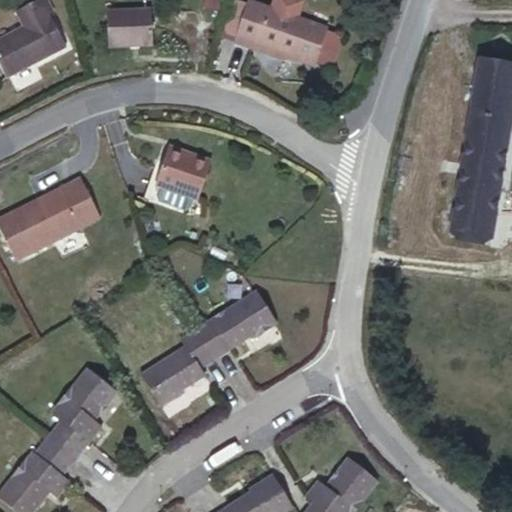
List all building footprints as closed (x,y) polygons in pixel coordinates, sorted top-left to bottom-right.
[(0,64),(7,77),(66,45),(41,0),(36,0),(16,11),(24,26),(0,39),(0,64)] [(146,9),(145,0),(121,0),(122,11),(146,9)] [(204,0),(203,7),(219,11),(221,0),(204,0)] [(327,29),(249,2),(248,4),(236,0),(230,0),(221,27),(238,33),(236,38),(256,45),(257,42),(286,52),(285,56),(314,66),(327,29)] [(152,45),(150,9),(146,9),(122,11),(106,12),(108,47),(152,45)] [(335,65),(345,35),(331,30),(321,60),(335,65)] [(492,238),(511,117),(511,65),(479,60),(449,230),(492,238)] [(197,200),(210,162),(168,147),(154,185),(158,187),(193,199),(197,200)] [(0,228),(16,260),(96,219),(76,180),(0,218),(0,228)] [(193,199),(158,187),(154,200),(156,206),(182,215),(188,212),(193,199)] [(253,339),(273,326),(277,323),(255,290),(197,328),(216,358),(230,350),(229,349),(252,336),(253,339)] [(180,338),(192,331),(183,317),(172,324),(180,338)] [(200,368),(216,358),(197,328),(192,331),(180,338),(179,339),(183,345),(140,374),(161,407),(162,407),(184,393),(182,390),(204,376),(200,368)] [(101,426),(94,421),(117,392),(86,368),(50,412),(61,420),(48,436),(76,459),(101,426)] [(62,477),(76,459),(48,436),(34,453),(31,451),(0,489),(0,498),(16,511),(33,511),(50,492),(57,497),(69,482),(62,477)] [(353,511),(378,481),(347,457),(324,486),(317,480),(305,496),(312,501),(303,511),(353,511)] [(284,511),(292,507),(272,474),(248,489),(250,491),(216,511),(284,511)]
